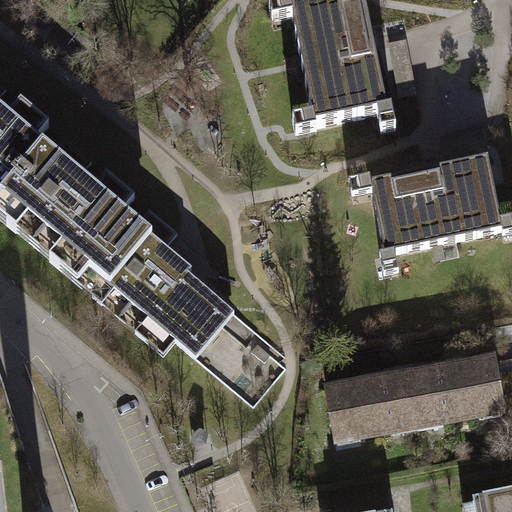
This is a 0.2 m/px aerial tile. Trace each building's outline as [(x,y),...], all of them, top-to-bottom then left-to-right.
[(289,8),(271,11),(274,26),(292,23),(312,119),(292,123),(295,141),(318,136),(317,129),(377,117),(381,137),(398,133),(393,112),(386,113),(362,0),(351,0),(291,13),(289,8)] [(407,41),(389,44),(400,100),(418,96),(407,41)] [(0,196),(196,361),(235,315),(203,289),(188,277),(192,272),(176,259),(166,250),(178,236),(150,212),(138,226),(123,214),(135,200),(107,176),(95,190),(80,178),(92,164),(64,140),(52,154),(37,142),(50,128),(21,104),(9,118),(0,110),(0,100),(7,92),(0,86),(0,196)] [(441,139),(444,157),(490,147),(486,130),(441,139)] [(369,178),(349,182),(352,196),(371,191),(384,254),(378,255),(383,279),(400,276),(396,256),(502,234),(503,237),(511,235),(511,220),(501,223),(488,162),(370,186),(369,178)] [(271,357),(258,345),(251,353),(265,364),(271,357)] [(494,362),(411,377),(420,428),(502,414),(504,413),(497,378),(494,362)] [(511,375),(497,378),(504,413),(502,414),(509,455),(511,454),(511,375)] [(336,444),(420,428),(411,377),(327,392),(336,444)] [(255,511),(246,476),(211,485),(217,511),(255,511)] [(511,511),(511,492),(473,500),(475,511),(511,511)]
